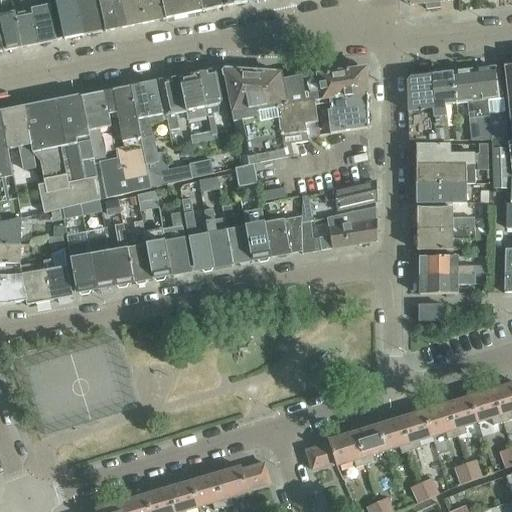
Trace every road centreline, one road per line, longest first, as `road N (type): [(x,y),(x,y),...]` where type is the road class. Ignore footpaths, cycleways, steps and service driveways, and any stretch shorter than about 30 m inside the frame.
road 1 (residential): [(0,332),(392,261)]
road 2 (residential): [(382,37),(214,38),(0,80)]
road 3 (residential): [(26,501),(275,428)]
road 4 (residential): [(392,261),(390,62),(382,37)]
road 5 (residential): [(393,392),(392,261)]
road 6 (residential): [(382,37),(511,27)]
road 7 (residential): [(275,428),(393,392)]
road 8 (residential): [(393,392),(511,356)]
